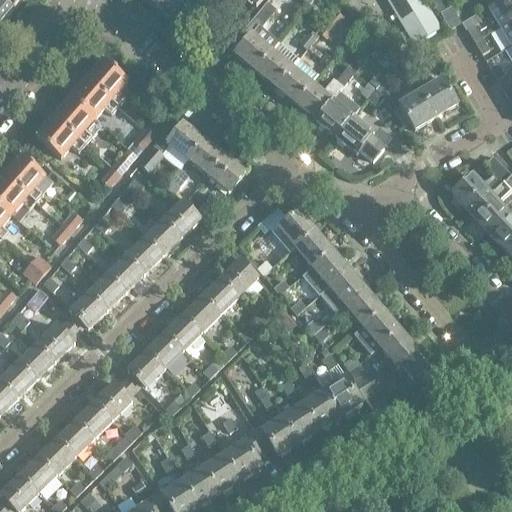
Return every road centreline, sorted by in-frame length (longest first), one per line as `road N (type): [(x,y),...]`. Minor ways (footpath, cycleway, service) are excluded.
road 1 (residential): [(0,451),(293,171)]
road 2 (residential): [(293,171),(86,0)]
road 3 (residential): [(269,511),(476,367)]
road 4 (residential): [(476,367),(341,199)]
road 5 (residential): [(396,186),(499,120),(454,42)]
road 6 (residential): [(396,186),(511,308)]
road 7 (tertiary): [(0,101),(69,0)]
